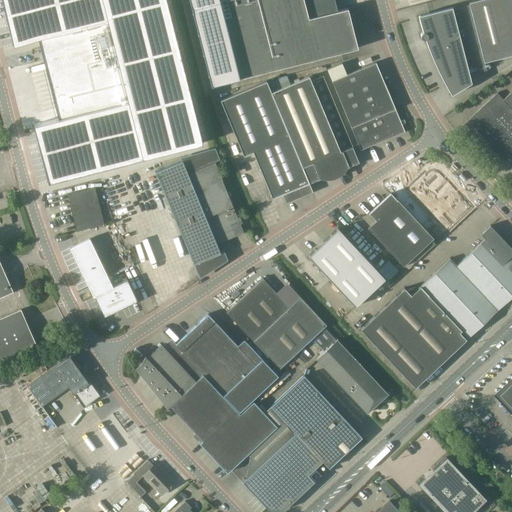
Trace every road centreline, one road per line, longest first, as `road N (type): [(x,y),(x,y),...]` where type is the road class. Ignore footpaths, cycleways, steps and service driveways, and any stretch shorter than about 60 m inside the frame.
road 1 (unclassified): [(101,356),(437,134)]
road 2 (unclassified): [(101,356),(56,275),(0,116)]
road 3 (unclassified): [(233,511),(135,406),(101,356)]
road 4 (primary): [(315,511),(438,395)]
road 5 (unclassified): [(437,134),(407,79),(380,0)]
